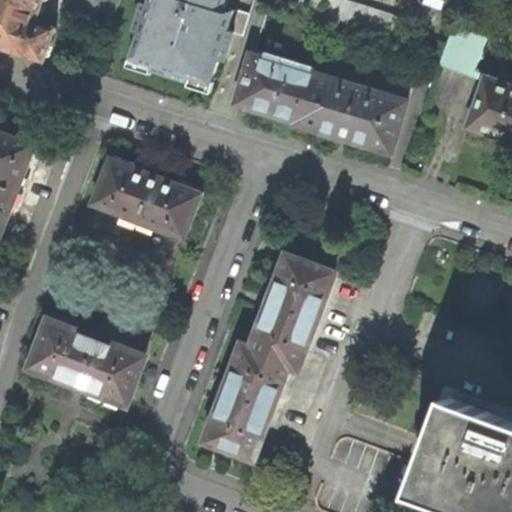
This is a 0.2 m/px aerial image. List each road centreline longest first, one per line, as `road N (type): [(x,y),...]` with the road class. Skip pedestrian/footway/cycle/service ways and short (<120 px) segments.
road 1 (residential): [(267,155),(158,438),(162,467),(182,485),(251,511)]
road 2 (residential): [(267,155),(0,68)]
road 3 (residential): [(511,238),(267,155)]
